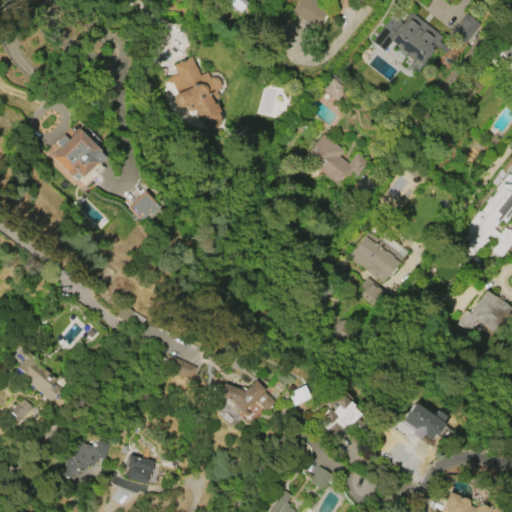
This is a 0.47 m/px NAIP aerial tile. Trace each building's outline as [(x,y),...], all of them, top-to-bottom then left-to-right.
[(242,0),(246,3),(237,13),(220,0),(242,0)] [(287,11),(294,0),(308,0),(322,9),(310,26),(287,11)] [(369,42),(390,15),(399,23),(408,11),(440,37),(418,65),(412,59),(410,61),(402,54),(403,53),(388,42),(381,51),(369,42)] [(478,24),(463,43),(462,42),(461,44),(447,33),(463,13),(478,24)] [(511,50),(501,64),(511,72),(511,50)] [(215,92),(217,97),(211,100),(213,104),(215,103),(220,115),(219,118),(219,119),(219,120),(219,121),(219,122),(218,123),(218,124),(217,125),(216,126),(215,127),(214,127),(213,128),(212,128),(211,128),(210,128),(209,128),(208,128),(207,127),(206,127),(205,126),(204,125),(202,120),(199,121),(193,109),(190,111),(187,111),(185,109),(184,106),(181,107),(180,107),(178,106),(177,106),(175,105),(174,104),(174,103),(174,102),(174,100),(174,99),(174,98),(174,97),(175,96),(178,94),(172,81),(167,82),(165,78),(177,73),(173,64),(180,61),(179,59),(184,57),(185,59),(190,57),(198,76),(206,73),(208,79),(209,79),(210,78),(211,78),(212,78),(213,79),(214,79),(215,80),(216,80),(217,81),(218,82),(218,83),(218,84),(218,85),(218,86),(218,88),(217,89),(217,90),(216,90),(216,91),(215,92)] [(165,86),(149,85),(150,68),(166,69),(165,86)] [(335,102),(316,87),(328,72),(337,79),(335,82),(344,90),(335,102)] [(72,129),(94,150),(93,151),(100,158),(93,164),(92,163),(77,178),(76,177),(72,181),(67,176),(66,177),(46,157),(56,147),(51,142),(59,134),(64,138),(72,129)] [(322,134),(342,151),(337,156),(347,163),(355,153),(366,163),(343,191),(303,158),(322,134)] [(104,169),(98,162),(77,181),(83,187),(104,169)] [(462,230),(476,211),(478,212),(485,203),(484,201),(488,196),(489,197),(494,191),(493,190),(496,187),(490,182),(499,170),(505,175),(506,173),(511,177),(511,211),(502,225),(497,222),(491,229),(498,234),(502,228),(505,230),(506,229),(511,234),(511,235),(511,239),(500,257),(498,256),(497,257),(489,251),(490,251),(486,248),(492,240),(486,235),(484,237),(487,240),(478,251),(476,249),(475,251),(475,252),(475,254),(475,255),(474,256),(473,258),(472,259),(471,260),(470,261),(468,261),(466,261),(464,260),(463,259),(462,258),(461,257),(460,256),(460,253),(459,251),(460,249),(461,248),(462,246),(464,245),(466,242),(461,238),(464,234),(465,235),(467,233),(462,230)] [(141,223),(158,208),(143,191),(126,206),(141,223)] [(352,262),(353,261),(351,259),(352,258),(349,256),(368,231),(404,258),(383,286),(352,262)] [(484,291),(511,310),(511,314),(497,336),(484,327),(479,334),(473,329),(471,331),(460,324),(468,312),(470,314),(472,311),(471,310),(484,291)] [(25,384),(28,380),(12,367),(24,353),(34,361),(32,363),(52,379),(50,382),(58,389),(48,402),(25,384)] [(196,366),(167,354),(161,370),(190,381),(196,366)] [(218,382),(240,391),(251,380),(261,389),(260,390),(270,400),(271,403),(269,407),(267,410),(261,409),(254,402),(250,401),(238,413),(224,398),(213,394),(218,382)] [(340,394),(352,405),(351,407),(359,414),(347,426),(345,424),(341,428),(333,420),(327,426),(318,418),(327,408),(331,411),(336,406),(332,402),(340,394)] [(17,421),(32,409),(23,398),(9,410),(17,421)] [(437,411),(446,417),(441,423),(442,424),(436,435),(433,433),(430,439),(422,434),(418,439),(411,435),(416,429),(409,424),(411,422),(406,419),(408,415),(407,415),(414,405),(433,418),(437,411)] [(400,433),(389,421),(379,432),(389,443),(400,433)] [(113,442),(106,460),(100,458),(97,465),(96,464),(95,466),(93,465),(92,467),(88,465),(86,470),(83,469),(80,477),(74,475),(73,480),(59,475),(66,459),(68,460),(76,440),(95,448),(97,449),(102,438),(113,442)] [(153,461),(150,473),(147,472),(144,484),(125,479),(128,467),(125,467),(128,455),(153,461)] [(314,468),(306,482),(318,489),(327,476),(314,468)] [(264,511),(279,490),(287,496),(282,503),(285,505),(284,508),(286,508),(289,510),(290,511),(264,511)] [(476,507),(481,505),(485,506),(489,510),(490,509),(499,511),(445,511),(444,511),(444,508),(444,507),(446,502),(445,502),(448,492),(458,496),(458,497),(459,499),(461,498),(467,500),(469,504),(468,506),(475,508),(476,507)]
